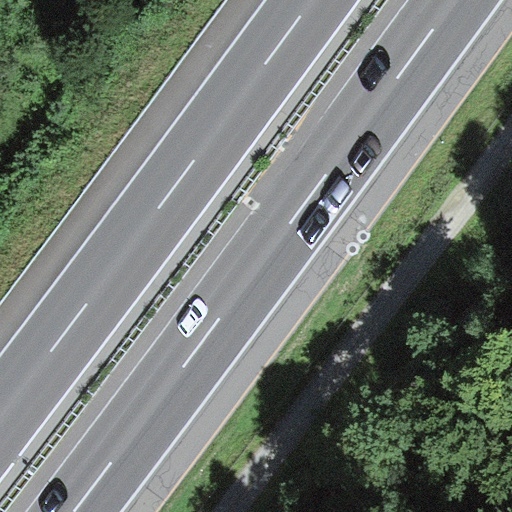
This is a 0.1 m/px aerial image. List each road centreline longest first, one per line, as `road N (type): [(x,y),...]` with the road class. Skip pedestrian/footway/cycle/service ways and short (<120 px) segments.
road 1 (motorway): [(74,511),(454,0)]
road 2 (motorway): [(312,0),(0,418)]
road 3 (track): [(511,125),(218,511)]
